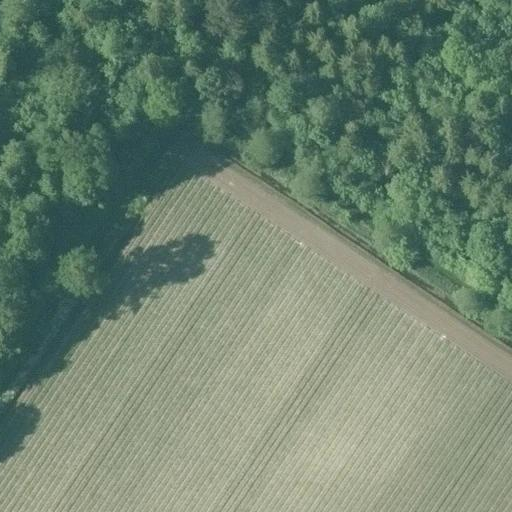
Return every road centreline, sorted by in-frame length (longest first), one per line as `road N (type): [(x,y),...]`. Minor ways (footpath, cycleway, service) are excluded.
road 1 (track): [(188,112),(218,116),(274,148),(511,315)]
road 2 (track): [(0,388),(64,273),(109,225),(188,112)]
road 3 (track): [(188,112),(110,78),(0,2)]
road 4 (track): [(511,95),(352,0)]
